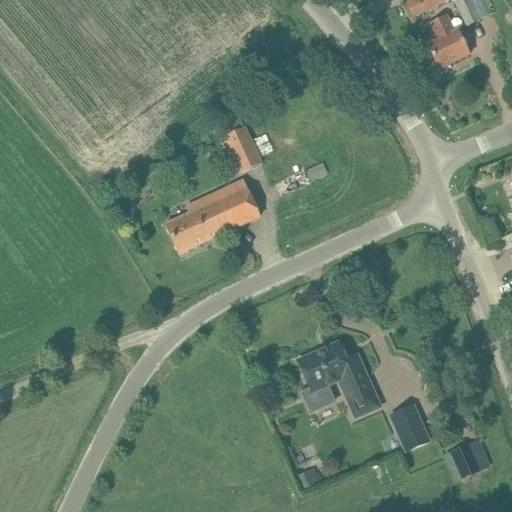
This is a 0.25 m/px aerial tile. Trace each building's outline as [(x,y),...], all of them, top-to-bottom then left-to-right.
[(411,0),(405,3),(412,18),(449,0),(453,0),(467,27),(491,15),(483,0),(411,0)] [(438,70),(469,55),(458,31),(453,33),(445,16),(429,24),(437,41),(426,46),(438,70)] [(289,77),(301,67),(293,58),(281,69),(289,77)] [(261,164),(245,128),(223,138),(240,174),(261,164)] [(243,182),(225,190),(186,208),(188,213),(163,224),(178,255),(260,217),(243,182)] [(379,407),(372,393),(356,357),(345,362),(337,345),(298,362),(313,396),(338,385),(352,419),(379,407)] [(428,443),(412,406),(390,416),(406,453),(428,443)] [(451,451),(463,478),(479,471),(467,443),(451,451)]
